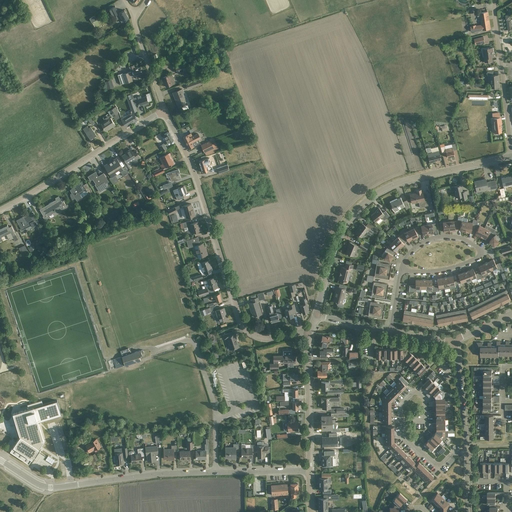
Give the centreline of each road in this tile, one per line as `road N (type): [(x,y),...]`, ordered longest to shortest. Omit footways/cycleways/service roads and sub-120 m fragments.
road 1 (tertiary): [(309,336),(261,340),(244,330),(164,109)]
road 2 (tertiary): [(316,314),(337,239),(365,200),(511,155)]
road 3 (unclassified): [(213,472),(49,487),(0,459)]
road 4 (unclassified): [(0,210),(164,109)]
road 5 (residential): [(411,420),(424,420),(423,398),(414,390),(400,405),(402,436),(436,466),(467,451)]
road 6 (residential): [(399,269),(421,242),(455,237),(478,257),(410,271)]
road 7 (track): [(511,155),(495,0)]
road 8 (tertiary): [(309,469),(309,336)]
